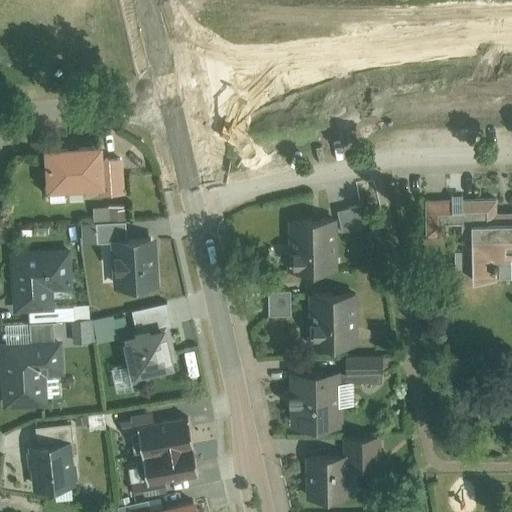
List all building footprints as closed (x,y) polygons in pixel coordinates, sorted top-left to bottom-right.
[(104,138),(46,141),(48,185),(66,184),(66,190),(88,189),(88,183),(99,182),(99,191),(125,190),(123,153),(105,154),(104,138)] [(496,193),(426,194),(426,234),(443,233),(443,216),(459,216),(496,216),(496,207),(496,193)] [(331,217),(287,219),(289,271),(334,269),(333,228),(361,227),(360,206),(330,207),(331,217)] [(511,206),(496,207),(496,216),(459,216),(459,247),(453,247),(453,266),(467,266),(467,282),(511,281),(511,206)] [(114,232),(126,232),(126,217),(98,218),(98,224),(82,224),(82,241),(98,240),(98,237),(114,237),(114,232)] [(126,232),(114,232),(114,237),(114,285),(159,284),(159,232),(126,232)] [(11,248),(14,309),(54,307),(53,285),(74,285),(72,245),(11,248)] [(288,287),(267,287),(267,312),(289,312),(288,287)] [(348,287),(308,287),(309,340),(349,340),(348,287)] [(136,325),(120,329),(132,380),(180,369),(176,349),(170,324),(168,317),(172,316),(168,299),(132,307),(133,308),(136,325)] [(91,315),(72,316),(73,340),(92,339),(91,315)] [(108,316),(95,318),(97,331),(110,329),(108,316)] [(30,319),(31,339),(57,338),(56,318),(30,319)] [(1,341),(4,403),(47,401),(45,370),(64,369),(62,338),(57,338),(31,339),(1,341)] [(380,351),(341,351),(341,371),(380,371),(380,351)] [(338,365),(287,366),(289,424),(340,423),(338,365)] [(87,410),(76,412),(77,421),(88,420),(87,410)] [(37,416),(37,441),(71,436),(71,440),(74,439),(73,413),(37,416)] [(137,413),(121,415),(123,428),(139,426),(137,413)] [(190,415),(141,423),(150,478),(165,476),(200,470),(190,415)] [(378,430),(344,431),(345,448),(345,463),(379,463),(378,430)] [(37,441),(29,443),(36,485),(77,478),(71,440),(71,436),(37,441)] [(345,448),(305,449),(306,498),(346,498),(345,463),(345,448)] [(150,478),(134,481),(135,491),(146,490),(146,493),(167,489),(165,476),(150,478)] [(151,506),(134,510),(135,511),(202,511),(199,496),(151,506)] [(135,511),(134,510),(151,506),(148,497),(118,503),(120,511),(135,511)]
